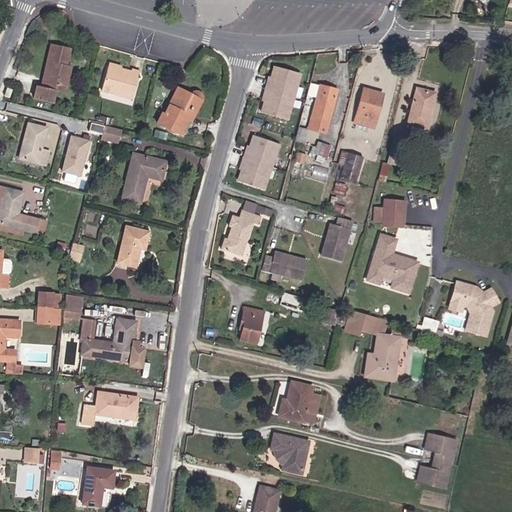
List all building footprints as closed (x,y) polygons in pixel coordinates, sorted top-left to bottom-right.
[(61,73),(66,56),(47,51),(44,67),(46,68),(43,80),(40,80),(36,94),(31,93),(27,105),(45,110),(49,97),(51,90),(62,93),(67,75),(61,73)] [(256,104),(276,109),(288,62),(269,58),(256,104)] [(276,109),(282,111),(295,65),(288,62),(276,109)] [(333,79),(304,71),(301,83),(310,86),(302,117),(322,122),(333,79)] [(129,80),(127,86),(118,83),(119,77),(107,74),(100,98),(130,107),(138,80),(130,78),(129,80)] [(119,77),(118,83),(127,86),(129,80),(119,77)] [(348,114),(368,120),(378,83),(358,77),(348,114)] [(417,119),(418,119),(426,86),(408,82),(400,114),(401,115),(400,121),(415,126),(417,119)] [(49,97),(60,100),(62,93),(51,90),(49,97)] [(0,99),(6,101),(9,93),(4,91),(0,99)] [(185,106),(188,102),(179,97),(176,96),(174,100),(185,106)] [(189,99),(189,100),(188,102),(185,106),(174,100),(162,123),(159,121),(153,132),(174,143),(182,128),(187,130),(198,109),(199,106),(198,103),(197,100),(194,99),(189,99)] [(272,133),(247,126),(234,174),(259,180),(272,133)] [(44,155),(36,153),(42,132),(24,127),(15,162),(40,168),(44,155)] [(382,150),(392,153),(398,131),(387,129),(382,150)] [(96,144),(110,149),(114,136),(99,132),(96,144)] [(60,170),(81,176),(91,139),(70,133),(60,170)] [(320,140),(316,154),(327,158),(332,145),(320,140)] [(334,173),(348,177),(354,150),(341,147),(334,173)] [(380,157),(390,159),(392,153),(382,150),(380,157)] [(115,205),(133,210),(140,184),(155,188),(160,169),(127,161),(115,205)] [(34,221),(13,215),(18,194),(0,190),(0,191),(0,226),(30,234),(34,221)] [(379,214),(399,218),(403,194),(384,190),(379,214)] [(245,247),(255,213),(261,215),(263,207),(244,202),(242,209),(233,206),(230,217),(234,218),(229,237),(226,236),(224,241),(245,247)] [(345,212),(332,208),(330,216),(324,214),(315,247),(334,252),(345,212)] [(398,284),(409,254),(392,248),(391,250),(385,248),(386,246),(383,245),(388,231),(373,225),(360,262),(372,266),(384,270),(381,278),(398,284)] [(133,251),(138,252),(142,237),(121,231),(111,266),(129,270),(133,251)] [(259,244),(256,258),(296,268),(301,248),(269,240),(267,246),(259,244)] [(63,261),(72,263),(75,250),(66,247),(63,256),(63,261)] [(369,274),(372,266),(360,262),(357,270),(369,274)] [(472,278),(453,272),(447,292),(460,296),(463,297),(468,305),(463,321),(483,327),(490,302),(486,301),(488,297),(495,293),(488,279),(478,285),(471,280),(472,278)] [(278,299),(303,307),(306,292),(282,286),(278,299)] [(458,302),(460,296),(447,292),(445,298),(458,302)] [(33,307),(46,308),(47,294),(35,293),(33,307)] [(46,308),(53,309),(55,294),(47,294),(46,308)] [(58,309),(73,311),(74,297),(59,294),(58,309)] [(238,330),(253,334),(262,303),(242,297),(238,315),(242,316),(238,330)] [(378,326),(382,311),(342,299),(336,320),(351,324),(353,319),(370,324),(365,343),(364,349),(355,348),(349,369),(380,377),(392,330),(378,326)] [(511,302),(503,333),(511,335),(511,302)] [(417,322),(422,308),(414,306),(410,320),(417,322)] [(32,323),(44,324),(46,308),(33,307),(32,323)] [(44,324),(52,325),(53,309),(46,308),(44,324)] [(424,325),(429,311),(422,308),(417,322),(424,325)] [(73,311),(58,309),(57,317),(72,319),(73,311)] [(309,331),(319,334),(323,318),(313,315),(309,331)] [(12,350),(0,349),(1,336),(8,336),(10,321),(2,320),(2,319),(0,318),(0,360),(11,361),(12,350)] [(259,319),(257,344),(266,344),(267,320),(259,319)] [(78,341),(88,342),(90,322),(77,320),(74,340),(78,341)] [(137,351),(132,351),(133,345),(128,344),(130,323),(111,321),(108,345),(88,342),(78,341),(76,356),(125,363),(124,367),(135,368),(137,351)] [(6,337),(5,346),(17,347),(18,339),(6,337)] [(355,348),(364,349),(365,343),(357,341),(355,348)] [(310,385),(290,380),(285,397),(280,396),(276,412),(310,421),(316,397),(307,394),(310,385)] [(90,412),(129,418),(132,397),(93,390),(91,404),(83,404),(80,424),(88,425),(90,412)] [(425,453),(443,458),(449,433),(422,426),(418,443),(427,445),(425,453)] [(283,467),(301,472),(309,441),(275,432),(271,448),(286,452),(283,467)] [(24,459),(41,461),(42,452),(37,452),(37,445),(25,444),(24,459)] [(411,475),(437,481),(443,458),(425,453),(424,460),(415,459),(411,475)] [(54,467),(55,454),(48,454),(46,466),(54,467)] [(97,486),(107,487),(109,470),(83,466),(79,502),(94,505),(97,486)] [(239,511),(260,511),(269,477),(249,472),(239,511)]
